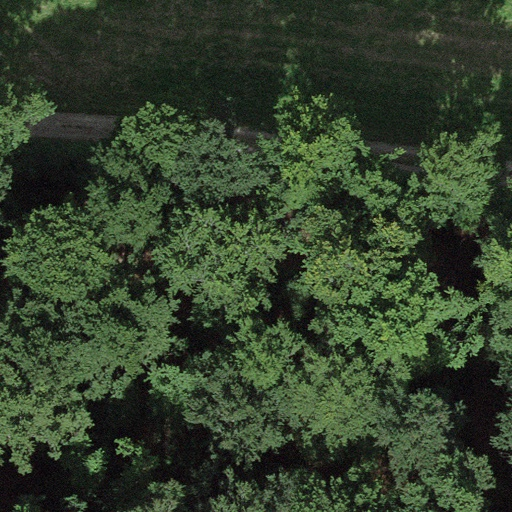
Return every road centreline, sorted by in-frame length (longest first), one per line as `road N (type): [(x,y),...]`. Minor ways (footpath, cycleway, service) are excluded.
road 1 (track): [(0,127),(307,147),(511,176)]
road 2 (track): [(0,220),(251,441),(359,511)]
